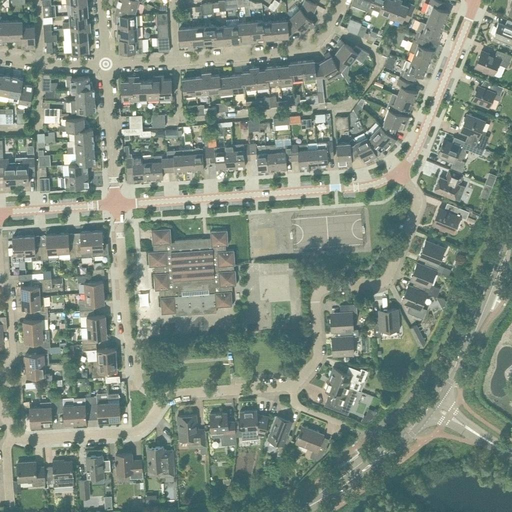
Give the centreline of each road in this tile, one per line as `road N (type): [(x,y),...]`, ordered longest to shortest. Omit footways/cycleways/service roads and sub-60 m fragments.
road 1 (residential): [(398,172),(418,199),(386,279),(319,291),(317,356),(291,385)]
road 2 (residential): [(116,204),(361,186),(398,172)]
road 3 (residential): [(342,0),(322,35),(297,50),(105,64)]
road 4 (residential): [(162,403),(137,378),(116,204)]
road 5 (residential): [(398,172),(418,145),(476,0)]
road 6 (residential): [(162,403),(128,433),(16,436)]
road 7 (residential): [(116,204),(105,64)]
road 8 (secondary): [(511,222),(459,350)]
road 9 (residential): [(291,385),(183,393),(162,403)]
